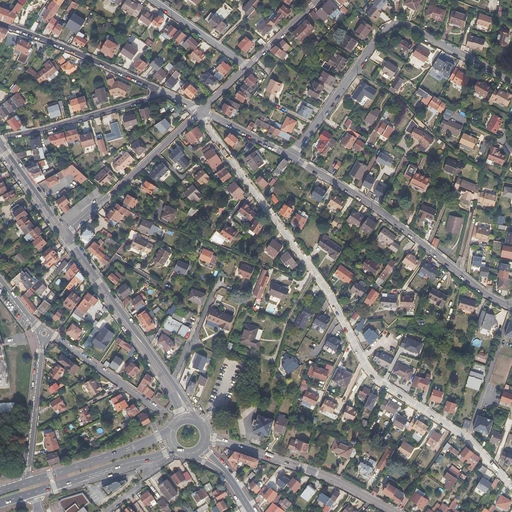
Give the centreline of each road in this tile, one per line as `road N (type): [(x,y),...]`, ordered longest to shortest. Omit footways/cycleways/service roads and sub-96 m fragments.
road 1 (residential): [(511,487),(470,439),(366,366),(327,290),(196,114)]
road 2 (residential): [(289,155),(395,24),(511,82)]
road 3 (residential): [(289,155),(395,221),(486,295),(511,305)]
road 4 (tertiary): [(174,387),(66,235)]
road 5 (tertiary): [(393,511),(327,476),(224,441)]
road 6 (residential): [(66,235),(196,114)]
road 7 (residential): [(0,23),(163,92)]
road 8 (residential): [(163,92),(0,137)]
road 9 (primary): [(172,428),(25,483)]
road 10 (primary): [(33,492),(185,453)]
road 11 (residential): [(42,338),(25,483)]
road 12 (residential): [(49,336),(158,410)]
